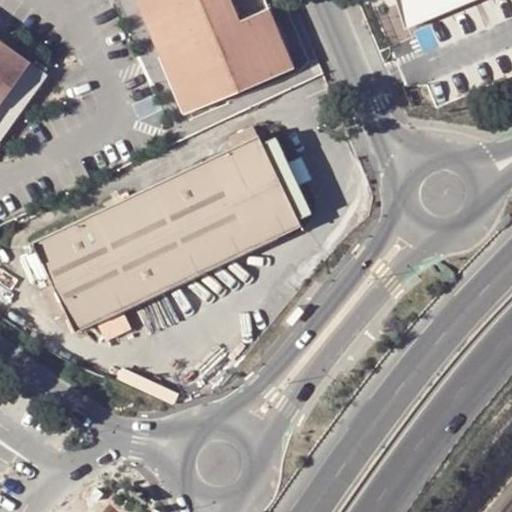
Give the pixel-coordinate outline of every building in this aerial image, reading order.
[(135,0),(182,113),(292,68),(267,8),(238,20),(229,0),(135,0)] [(229,0),(238,20),(267,8),(263,0),(229,0)] [(0,133),(45,73),(0,39),(0,133)] [(230,136),(234,145),(258,134),(254,125),(230,136)] [(273,167),(258,134),(234,145),(29,239),(49,282),(39,287),(52,315),(62,310),(72,330),(101,318),(167,287),(233,256),(299,224),(284,191),(291,180),(287,170),(273,167)] [(288,315),(294,321),(306,308),(300,302),(288,315)] [(87,511),(75,503),(69,511),(87,511)]
